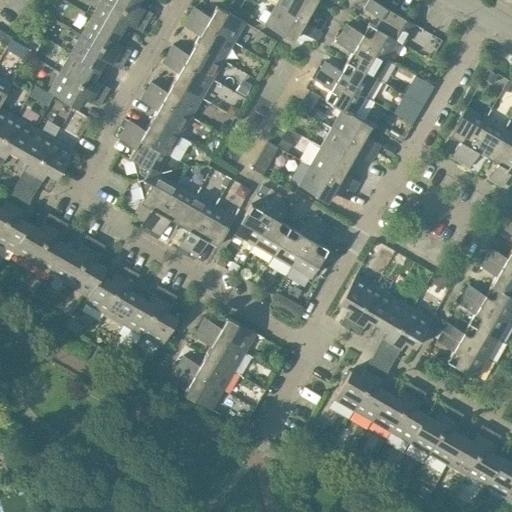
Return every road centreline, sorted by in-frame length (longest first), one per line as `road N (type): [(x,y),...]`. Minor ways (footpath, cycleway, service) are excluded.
road 1 (residential): [(182,0),(69,199),(196,271),(212,292),(304,346)]
road 2 (residential): [(304,346),(394,179)]
road 3 (residential): [(394,179),(483,16)]
